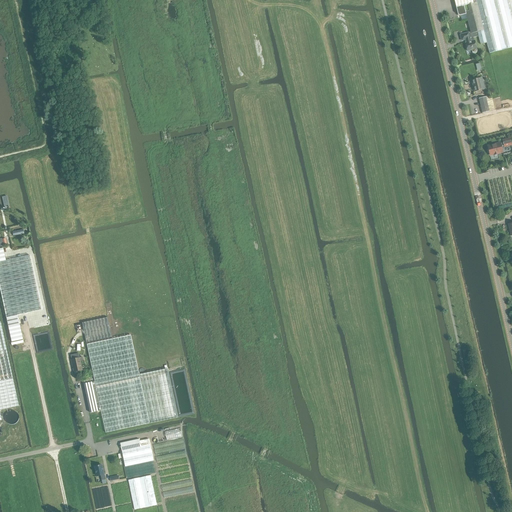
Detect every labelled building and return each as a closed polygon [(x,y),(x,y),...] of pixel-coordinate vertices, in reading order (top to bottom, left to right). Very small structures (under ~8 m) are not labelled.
[(511,0),(454,0),(458,14),(458,15),(460,16),(460,15),(460,16),(466,14),(471,32),(460,35),(462,41),(465,40),(466,43),(465,43),(467,51),(472,50),(472,52),(473,52),(473,53),(474,53),(475,53),(476,53),(476,52),(477,52),(477,51),(476,49),(474,41),(474,38),(478,36),(480,44),(487,43),(489,54),(495,52),(501,51),(511,47),(511,0)] [(480,78),(472,80),(474,92),(482,90),(485,89),(482,78),(480,78)] [(479,99),(481,109),(482,113),(489,111),(488,107),(486,97),(479,99)] [(510,138),(502,139),(503,143),(504,146),(504,147),(511,145),(510,138)] [(488,149),(487,149),(488,153),(489,152),(490,155),(494,154),(494,155),(498,154),(498,153),(502,152),(501,146),(504,146),(503,143),(500,143),(488,146),(488,149)] [(3,248),(0,248),(0,287),(7,318),(16,316),(42,310),(30,255),(6,260),(4,252),(3,248)] [(82,323),(84,332),(87,342),(112,337),(107,317),(82,323)] [(0,410),(19,406),(5,341),(1,322),(0,322),(0,420),(2,420),(0,412),(0,410)] [(83,383),(85,392),(90,413),(101,410),(105,433),(150,423),(178,417),(167,368),(139,375),(131,335),(87,344),(95,381),(83,383)] [(78,353),(71,355),(72,359),(71,360),(74,372),(82,370),(80,361),(84,360),(83,357),(79,358),(78,353)] [(125,467),(153,461),(150,445),(149,439),(139,441),(139,439),(120,443),(125,467)] [(104,474),(102,465),(95,466),(97,476),(101,475),(102,480),(106,479),(105,474),(104,474)] [(151,474),(128,479),(134,510),(157,505),(151,474)]
